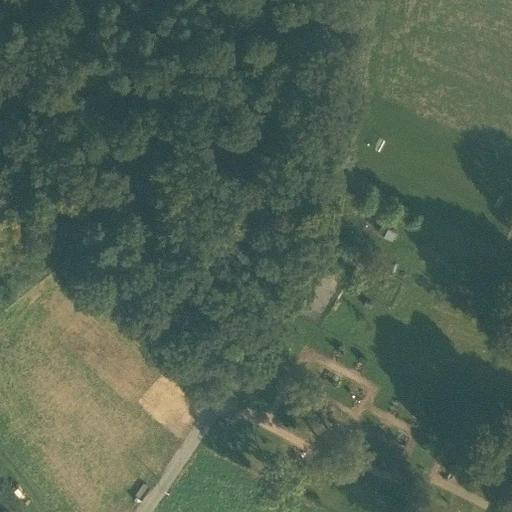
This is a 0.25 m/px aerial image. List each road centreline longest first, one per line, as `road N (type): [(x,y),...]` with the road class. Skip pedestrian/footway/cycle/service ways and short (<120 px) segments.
road 1 (track): [(367,0),(321,254),(229,389)]
road 2 (residential): [(143,511),(229,389)]
